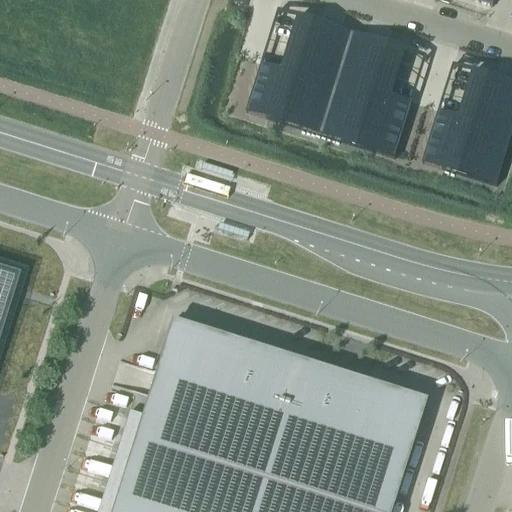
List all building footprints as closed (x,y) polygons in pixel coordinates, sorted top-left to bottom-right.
[(246,0),(244,7),(255,11),(241,49),(250,52),(268,0),(246,0)] [(463,0),(492,9),(495,0),(463,0)] [(297,20),(288,52),(287,52),(281,73),(261,67),(246,116),(320,139),(352,37),(297,20)] [(406,54),(352,37),(320,139),(394,162),(404,132),(412,105),(392,99),(393,96),(406,54)] [(511,85),(453,67),(422,166),(496,190),(511,139),(511,85)] [(0,337),(19,278),(0,272),(0,337)] [(140,420),(131,417),(101,511),(391,511),(425,406),(170,325),(140,420)]
